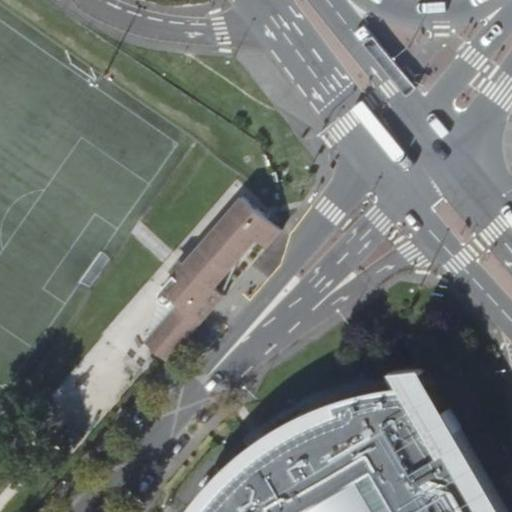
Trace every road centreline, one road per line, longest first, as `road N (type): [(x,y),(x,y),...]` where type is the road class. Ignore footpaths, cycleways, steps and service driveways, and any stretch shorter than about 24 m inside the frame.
road 1 (tertiary): [(375,155),(220,362)]
road 2 (tertiary): [(88,511),(220,362)]
road 3 (secondary): [(264,0),(375,155)]
road 4 (residential): [(91,0),(191,30),(222,28),(261,0)]
road 5 (unclassified): [(309,306),(413,256),(459,262)]
road 6 (tertiary): [(309,306),(405,196)]
road 7 (secondary): [(511,5),(482,49),(418,113)]
road 8 (secondary): [(418,113),(334,0)]
road 9 (unclassified): [(492,0),(440,17),(375,0)]
